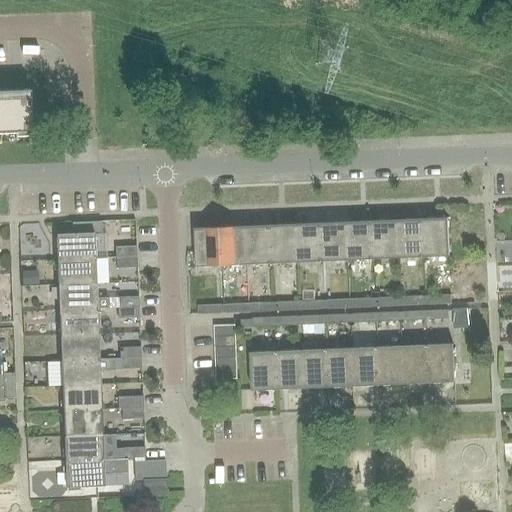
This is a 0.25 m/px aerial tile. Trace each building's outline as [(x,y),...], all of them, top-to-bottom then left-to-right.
[(0,131),(30,130),(30,117),(29,104),(29,90),(5,91),(1,91),(0,91),(0,131)] [(448,219),(422,220),(424,258),(449,257),(448,219)] [(424,258),(422,220),(397,221),(399,259),(424,258)] [(397,221),(372,222),(373,260),(399,259),(397,221)] [(373,260),(372,222),(347,223),(348,261),(373,260)] [(56,261),(94,260),(93,235),(101,234),(100,223),(71,224),(71,235),(55,235),(56,261)] [(347,223),(321,224),(323,262),(348,261),(347,223)] [(323,262),(321,224),(296,225),(298,263),(323,262)] [(296,225),(271,226),(273,264),(298,263),(296,225)] [(273,264),(271,226),(246,227),(247,265),(273,264)] [(246,227),(220,228),(222,266),(247,265),(246,227)] [(222,266),(220,228),(195,229),(197,268),(222,266)] [(136,258),(135,247),(114,248),(115,259),(136,258)] [(136,258),(115,259),(115,269),(136,269),(136,258)] [(56,261),(57,286),(95,285),(94,260),(56,261)] [(22,285),(38,285),(38,271),(22,271),(22,285)] [(96,310),(95,285),(57,286),(58,311),(96,310)] [(314,291),(302,292),(303,300),(315,300),(314,291)] [(428,296),(429,305),(452,304),(451,295),(428,296)] [(401,306),(423,305),(422,296),(400,297),(401,306)] [(117,298),(117,309),(138,308),(138,297),(117,298)] [(400,297),(378,298),(378,307),(401,306),(400,297)] [(350,308),(372,307),(372,298),(350,299),(350,308)] [(350,299),(328,300),(328,309),(350,308),(350,299)] [(300,310),(322,309),(322,301),(299,302),(300,310)] [(299,302),(277,302),(277,311),(300,310),(299,302)] [(271,303),(249,304),(249,312),(272,311),(271,303)] [(227,305),(227,313),(249,312),(249,304),(227,305)] [(198,306),(198,314),(221,314),(221,305),(198,306)] [(118,320),(139,319),(138,308),(117,309),(118,320)] [(466,325),(466,309),(453,310),(453,325),(466,325)] [(58,311),(59,337),(97,335),(96,310),(58,311)] [(449,319),(448,311),(448,310),(426,311),(426,320),(449,319)] [(426,311),(404,312),(404,321),(426,320),(426,311)] [(376,322),(398,321),(398,312),(375,313),(376,322)] [(375,313),(353,314),(354,323),(376,322),(375,313)] [(325,324),(348,324),(347,314),(325,315),(325,324)] [(325,315),(303,316),(303,325),(325,324),(325,315)] [(297,316),(274,317),(275,327),(297,326),(297,316)] [(253,318),(253,319),(253,327),(275,327),(274,317),(253,318)] [(215,337),(236,336),(235,325),(214,326),(215,337)] [(98,360),(97,335),(59,337),(60,362),(98,360)] [(215,347),(236,347),(236,336),(215,337),(215,347)] [(427,346),(429,383),(454,382),(452,345),(427,346)] [(427,346),(402,347),(404,385),(429,383),(427,346)] [(215,358),(236,358),(236,347),(215,347),(215,358)] [(404,385),(402,347),(377,348),(378,386),(404,385)] [(119,349),(119,359),(141,358),(140,348),(119,349)] [(377,348),(352,349),(353,387),(378,386),(377,348)] [(353,387),(352,349),(326,350),(328,388),(353,387)] [(326,350),(301,351),(303,389),(328,388),(326,350)] [(301,351),(276,352),(278,390),(303,389),(301,351)] [(278,390),(276,352),(251,353),(252,391),(278,390)] [(120,370),(141,369),(141,358),(119,359),(120,370)] [(216,369),(237,368),(236,358),(215,358),(216,369)] [(60,362),(61,387),(99,386),(99,372),(115,371),(115,370),(114,360),(98,360),(60,362)] [(0,401),(3,401),(3,398),(15,398),(14,374),(2,374),(1,364),(0,363),(0,401)] [(216,369),(216,380),(237,379),(237,368),(216,369)] [(100,411),(99,386),(61,387),(62,412),(100,411)] [(122,410),(143,409),(142,397),(117,398),(118,410),(122,410)] [(122,420),(143,419),(143,409),(122,410),(122,420)] [(62,412),(64,437),(101,436),(100,411),(62,412)] [(64,437),(65,461),(102,460),(101,436),(64,437)] [(124,459),(126,459),(145,458),(144,447),(123,448),(124,459)] [(127,472),(126,459),(124,459),(102,460),(65,461),(66,487),(103,485),(103,473),(127,472)] [(145,462),(134,462),(135,480),(142,480),(166,479),(166,472),(165,461),(145,462)] [(142,480),(143,496),(143,497),(167,496),(166,479),(142,480)] [(142,494),(141,488),(141,482),(133,482),(133,494),(142,494)]
